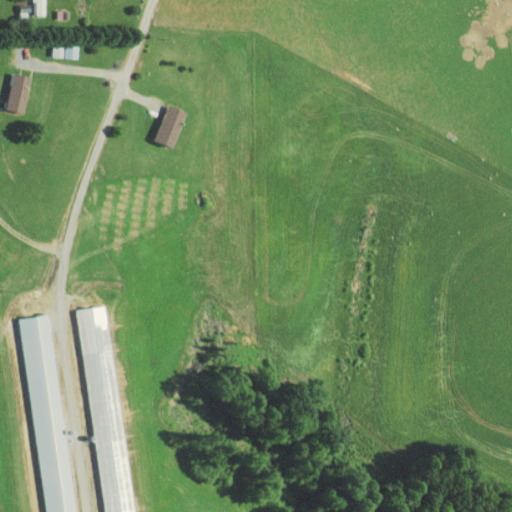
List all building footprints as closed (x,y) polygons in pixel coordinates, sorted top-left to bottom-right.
[(20,0),(21,8),(31,8),(30,0),(20,0)] [(64,50),(65,39),(38,37),(37,50),(64,50)] [(0,104),(8,106),(17,69),(0,65),(0,104)] [(170,104),(152,97),(138,133),(156,140),(170,104)] [(118,511),(93,298),(64,301),(89,511),(118,511)] [(7,310),(31,511),(61,511),(37,307),(7,310)]
